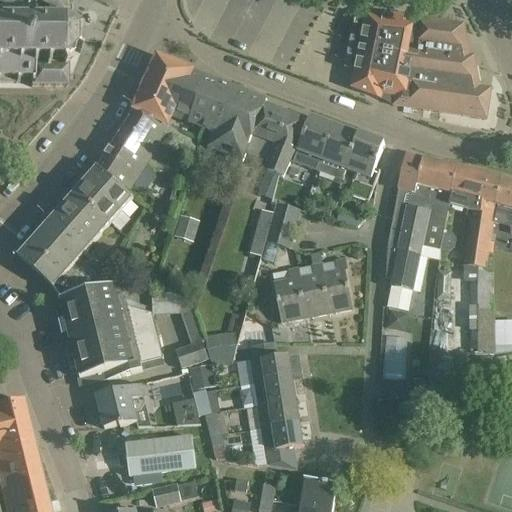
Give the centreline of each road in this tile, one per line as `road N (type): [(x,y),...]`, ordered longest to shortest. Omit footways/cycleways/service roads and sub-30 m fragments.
road 1 (residential): [(371,453),(374,237),(401,135)]
road 2 (residential): [(401,135),(218,64),(154,10)]
road 3 (tertiary): [(0,227),(101,105),(154,10)]
road 4 (unclassified): [(73,511),(50,428),(0,312)]
